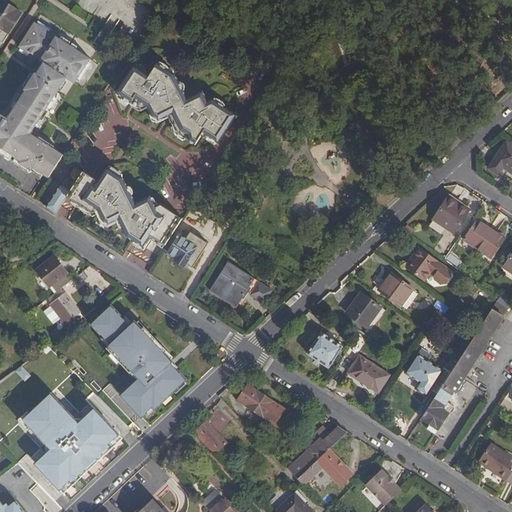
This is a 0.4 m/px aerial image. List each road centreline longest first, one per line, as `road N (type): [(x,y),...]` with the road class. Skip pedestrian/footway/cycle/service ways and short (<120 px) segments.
road 1 (residential): [(247,352),(0,191)]
road 2 (residential): [(488,505),(247,352)]
road 3 (residential): [(247,352),(451,170)]
road 4 (residential): [(75,511),(247,352)]
road 5 (unknown): [(441,475),(511,370)]
